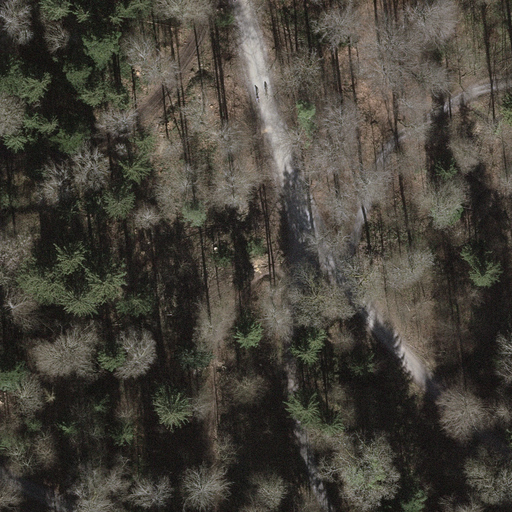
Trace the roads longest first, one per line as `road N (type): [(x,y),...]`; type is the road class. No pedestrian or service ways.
road 1 (track): [(295,202),(395,348),(511,455)]
road 2 (track): [(332,511),(295,405),(295,202)]
road 3 (track): [(295,202),(243,0)]
